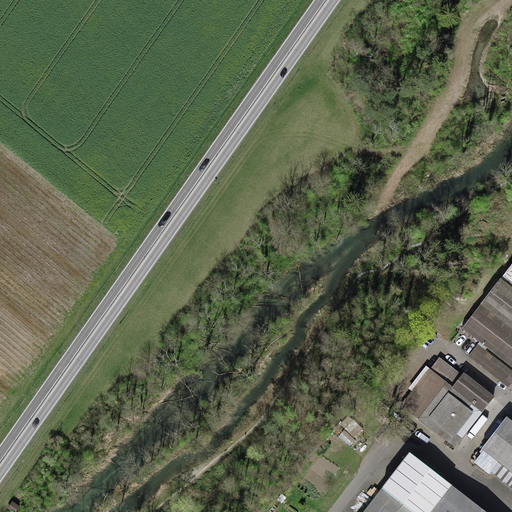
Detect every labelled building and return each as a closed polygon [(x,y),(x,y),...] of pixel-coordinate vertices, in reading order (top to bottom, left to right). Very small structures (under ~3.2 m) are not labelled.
[(511,264),(501,279),(511,287),(511,264)] [(511,367),(511,287),(501,279),(500,279),(462,329),(511,367)] [(511,382),(511,370),(478,344),(469,356),(509,387),(511,382)] [(462,376),(439,358),(430,370),(439,377),(422,399),(413,392),(402,406),(455,447),(493,397),(464,374),(462,376)] [(511,421),(507,417),(482,449),(484,451),(475,463),(489,474),(498,461),(511,472),(511,421)] [(487,511),(410,453),(363,511),(487,511)]
